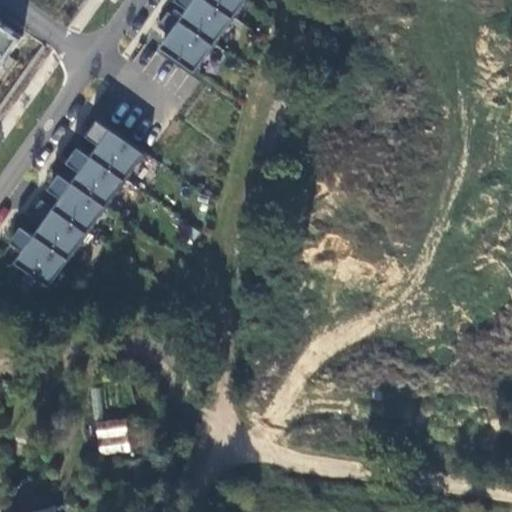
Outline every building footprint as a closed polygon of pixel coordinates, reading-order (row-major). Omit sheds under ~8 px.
[(214,50),(233,24),(200,0),(179,0),(176,5),(188,14),(180,25),(214,50)] [(200,0),(233,24),(250,0),(200,0)] [(195,77),(214,50),(180,25),(168,16),(156,31),(169,40),(160,52),(195,77)] [(0,72),(22,42),(0,26),(0,72)] [(145,157),(98,123),(87,139),(99,148),(91,160),(125,185),(145,157)] [(106,211),(125,185),(91,160),(78,151),(67,166),(80,175),(72,186),(106,211)] [(87,238),(106,211),(72,186),(59,177),(48,193),(61,202),(53,213),(87,238)] [(68,264),(87,238),(53,213),(40,204),(29,219),(41,228),(34,239),(68,264)] [(34,239),(21,230),(10,245),(22,254),(14,266),(48,291),(68,264),(34,239)] [(130,419),(97,420),(98,453),(131,452),(130,419)]
